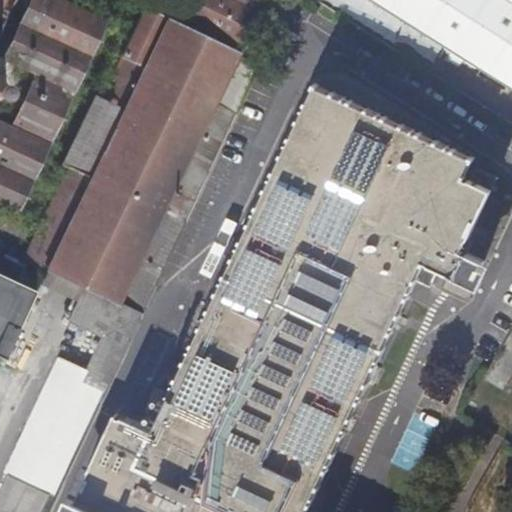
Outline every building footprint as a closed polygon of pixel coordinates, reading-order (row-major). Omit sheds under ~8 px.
[(0,0),(0,99),(0,100),(8,95),(12,87),(12,83),(10,77),(4,72),(0,70),(0,11),(5,0),(0,0)] [(15,130),(0,123),(0,212),(3,207),(18,214),(106,22),(58,0),(34,0),(8,59),(25,67),(16,87),(31,94),(15,130)] [(86,382),(109,392),(239,114),(218,103),(246,46),(261,53),(286,0),(196,0),(184,27),(146,10),(103,101),(97,98),(65,164),(71,167),(28,258),(88,287),(72,320),(107,337),(86,382)] [(74,0),(119,21),(128,0),(74,0)] [(511,0),(373,0),(504,82),(511,86),(511,0)] [(322,511),(332,492),(326,489),(334,471),(330,470),(369,384),(375,386),(383,369),(378,367),(419,281),(433,287),(441,270),(475,287),(487,262),(465,251),(494,191),(467,178),(476,159),(319,84),(246,241),(240,239),(232,255),(238,258),(198,344),(184,337),(159,389),(174,395),(158,430),(121,413),(73,511),(322,511)] [(0,274),(0,358),(6,361),(39,292),(0,274)] [(503,388),(511,371),(511,364),(498,357),(486,379),(503,388)] [(81,393),(103,403),(109,392),(86,382),(81,393)] [(413,471),(434,422),(413,413),(392,463),(413,471)]
